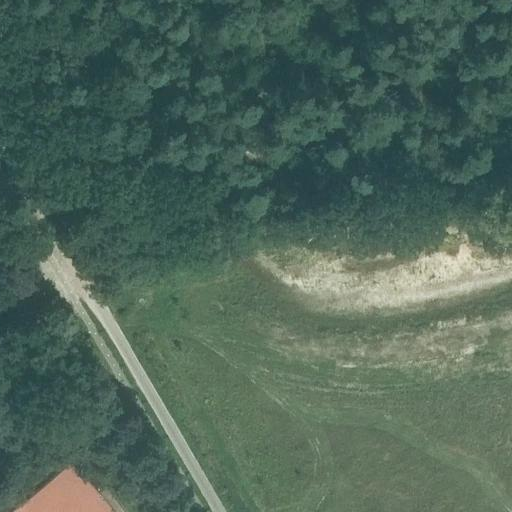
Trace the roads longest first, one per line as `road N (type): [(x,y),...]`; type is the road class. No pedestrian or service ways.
road 1 (track): [(217,511),(77,275)]
road 2 (track): [(77,275),(0,138)]
